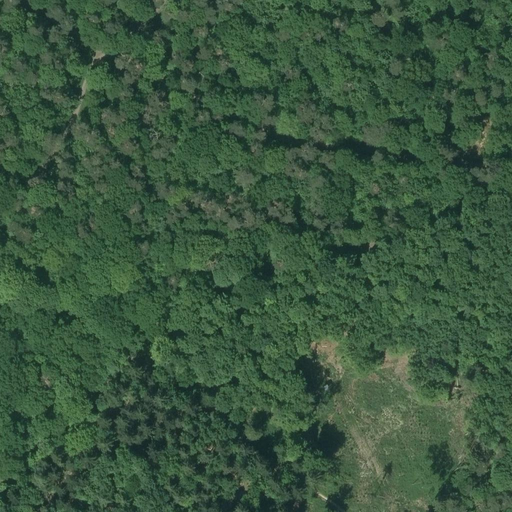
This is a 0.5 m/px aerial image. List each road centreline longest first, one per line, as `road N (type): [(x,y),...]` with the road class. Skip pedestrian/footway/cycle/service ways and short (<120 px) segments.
road 1 (track): [(511,186),(407,236),(247,286),(187,319),(36,444),(0,485)]
road 2 (track): [(111,50),(277,137),(463,166)]
road 3 (track): [(0,214),(68,130),(87,72),(164,0)]
road 4 (unknown): [(344,511),(246,450),(135,360)]
road 5 (track): [(371,0),(463,166)]
road 6 (unknown): [(0,255),(36,265),(73,316),(135,360)]
